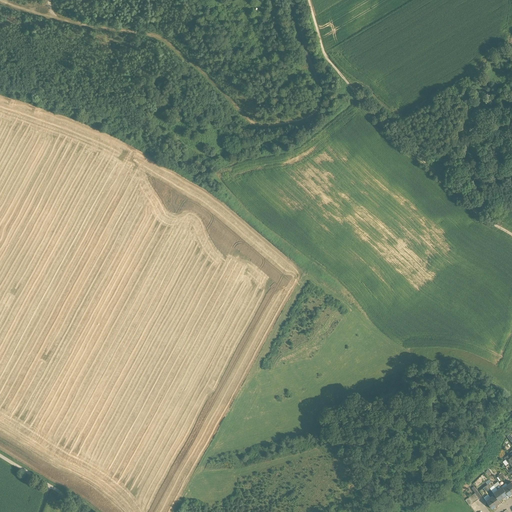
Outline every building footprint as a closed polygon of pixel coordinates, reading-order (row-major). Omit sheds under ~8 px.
[(231,82),(225,92),(237,100),(243,91),(231,82)] [(474,481),(477,485),(487,479),(484,475),(474,481)] [(505,483),(501,486),(508,495),(507,495),(509,497),(511,494),(511,492),(507,485),(505,483)] [(508,495),(501,486),(499,484),(495,487),(497,490),(503,498),(507,495),(508,495)] [(474,486),(471,488),(475,493),(479,499),(481,497),(477,491),(474,486)] [(497,490),(493,493),(494,494),(499,501),(503,498),(497,490)] [(488,494),(483,498),(486,501),(485,501),(486,502),(492,509),(496,506),(490,498),(490,497),(488,494)] [(501,503),(499,501),(494,494),(490,497),(490,498),(496,506),(501,503)]
